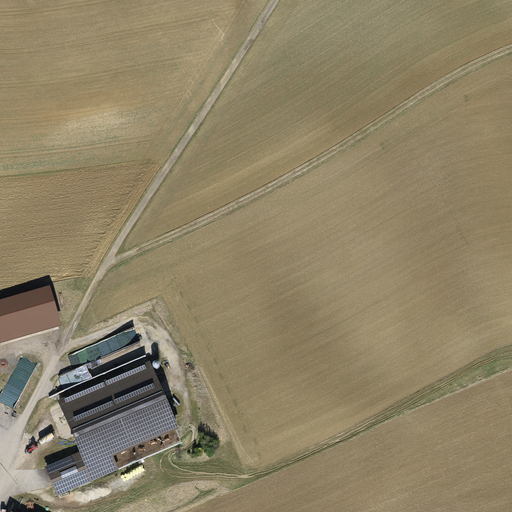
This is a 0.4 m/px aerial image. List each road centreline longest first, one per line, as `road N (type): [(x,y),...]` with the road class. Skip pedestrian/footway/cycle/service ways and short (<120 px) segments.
road 1 (track): [(0,490),(105,265),(275,0)]
road 2 (track): [(105,266),(250,198),(511,48)]
